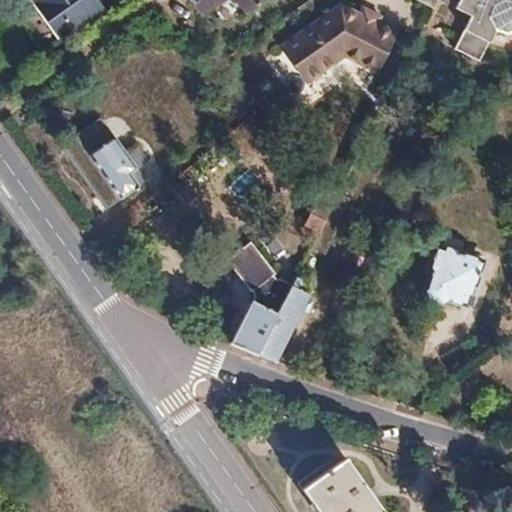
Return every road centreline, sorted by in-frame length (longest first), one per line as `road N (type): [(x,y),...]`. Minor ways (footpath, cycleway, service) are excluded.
road 1 (residential): [(511,455),(202,358),(144,358)]
road 2 (residential): [(144,358),(0,150)]
road 3 (residential): [(253,511),(144,358)]
